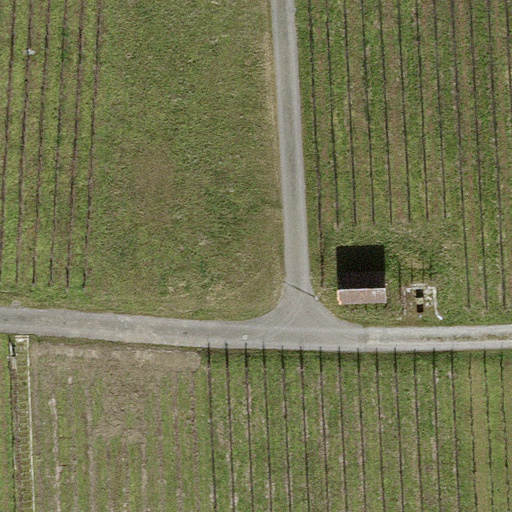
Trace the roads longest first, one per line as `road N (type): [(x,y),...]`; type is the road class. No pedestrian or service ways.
road 1 (track): [(0,320),(295,337),(511,333)]
road 2 (track): [(295,337),(284,0)]
